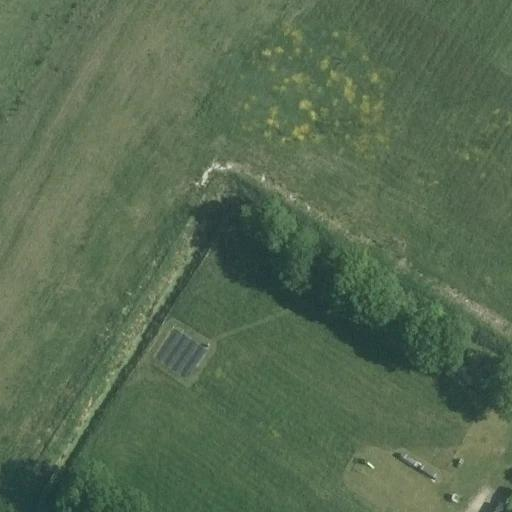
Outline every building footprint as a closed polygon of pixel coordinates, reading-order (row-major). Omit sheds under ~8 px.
[(227,254),(212,277),(223,285),(239,261),(227,254)] [(0,330),(0,372),(33,317),(14,306),(0,330)] [(181,345),(206,317),(194,307),(169,335),(181,345)] [(316,336),(329,342),(336,327),(323,321),(316,336)] [(219,322),(192,367),(263,408),(296,351),(277,341),(271,352),(219,322)] [(498,432),(448,387),(396,365),(378,349),(356,339),(340,379),(363,389),(377,401),(383,404),(396,415),(415,423),(414,427),(485,457),(490,444),(493,445),(498,432)] [(424,511),(453,511),(479,469),(328,382),(298,434),(366,473),(357,488),(387,505),(394,494),(424,511)] [(66,421),(94,435),(108,408),(80,394),(66,421)] [(97,432),(174,478),(186,457),(109,411),(97,432)]
